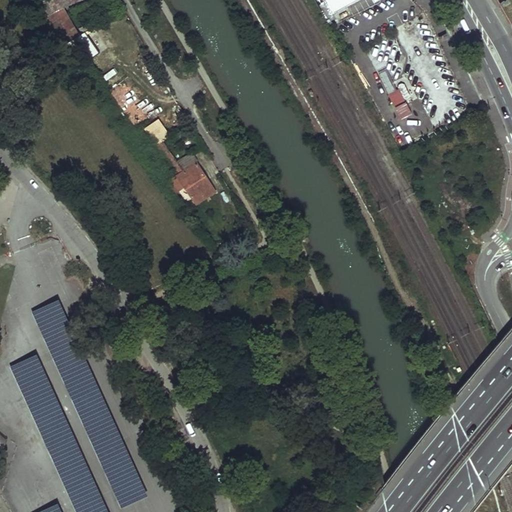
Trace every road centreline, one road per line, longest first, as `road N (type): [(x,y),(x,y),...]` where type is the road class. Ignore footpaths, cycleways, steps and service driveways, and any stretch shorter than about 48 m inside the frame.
road 1 (unclassified): [(0,149),(76,233),(126,309),(195,430),(224,511)]
road 2 (residential): [(226,168),(122,0)]
road 3 (motorway): [(511,360),(390,511)]
road 4 (primary): [(452,0),(511,116)]
